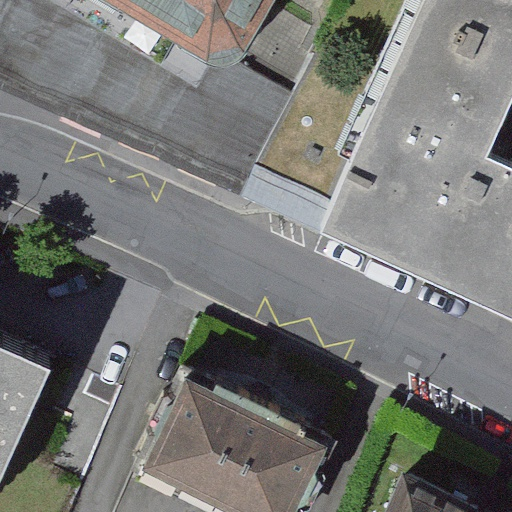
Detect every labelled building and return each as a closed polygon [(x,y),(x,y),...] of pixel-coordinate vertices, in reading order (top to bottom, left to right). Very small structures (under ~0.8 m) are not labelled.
[(163,0),(135,0),(157,13),(163,0)] [(163,0),(157,13),(217,48),(249,38),(270,0),(163,0)] [(446,263),(499,141),(511,112),(511,0),(427,0),(333,213),(381,234),(446,263)] [(511,146),(499,141),(446,263),(502,288),(511,291),(511,146)] [(0,487),(62,352),(0,323),(0,487)] [(297,511),(333,440),(203,377),(165,454),(284,511),(297,511)] [(496,511),(431,479),(414,511),(496,511)]
